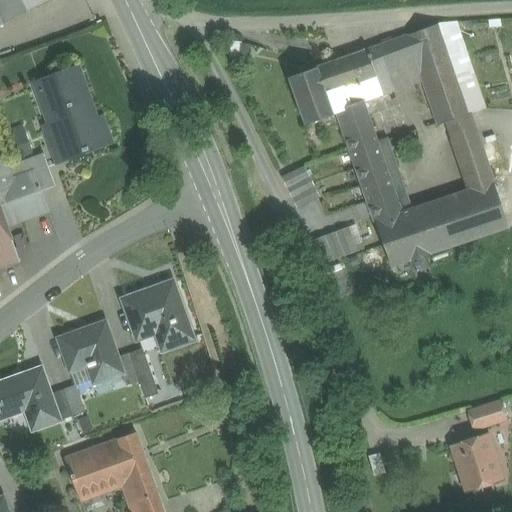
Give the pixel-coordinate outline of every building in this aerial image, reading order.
[(16,0),(0,0),(0,23),(1,26),(24,15),(16,0)] [(16,0),(24,15),(55,0),(16,0)] [(443,27),(367,50),(375,76),(382,96),(424,85),(438,126),(445,124),(473,114),(443,27)] [(367,50),(290,79),(306,123),(335,114),(327,91),(375,76),(367,50)] [(96,118),(77,68),(40,81),(55,123),(44,126),(58,164),(111,145),(101,116),(96,118)] [(391,268),(509,229),(473,114),(445,124),(466,189),(403,211),(367,103),(335,114),(391,268)] [(9,167),(0,141),(0,206),(0,207),(41,192),(34,172),(31,173),(27,174),(13,179),(9,167)] [(44,154),(26,161),(31,173),(34,172),(41,192),(56,187),(44,154)] [(26,161),(9,167),(13,179),(27,174),(31,173),(26,161)] [(284,177),(291,190),(312,179),(306,166),(284,177)] [(41,192),(0,207),(7,226),(48,211),(41,192)] [(0,207),(0,206),(0,268),(20,262),(0,207)] [(333,232),(342,257),(363,249),(355,225),(333,232)] [(172,283),(124,300),(138,338),(161,330),(168,347),(191,339),(172,283)] [(106,322),(58,339),(70,372),(88,366),(94,384),(122,374),(124,373),(118,357),(106,322)] [(159,394),(143,349),(130,353),(140,382),(139,382),(145,399),(159,394)] [(130,353),(118,357),(124,373),(122,374),(127,386),(139,382),(140,382),(130,353)] [(41,368),(0,382),(0,419),(30,409),(37,429),(60,421),(50,394),(41,368)] [(76,385),(63,390),(72,416),(85,412),(76,385)] [(63,390),(50,394),(60,421),(72,416),(63,390)] [(239,394),(220,398),(226,431),(238,429),(240,436),(247,434),(239,394)] [(511,420),(506,398),(470,407),(476,431),(511,421),(511,420)] [(91,418),(79,423),(83,433),(87,432),(95,429),(91,418)] [(163,511),(136,433),(65,458),(79,498),(100,490),(120,483),(130,511),(163,511)] [(494,437),(460,447),(473,496),(508,486),(494,437)] [(100,490),(79,498),(83,511),(96,511),(106,509),(100,490)] [(9,511),(3,496),(0,497),(0,511),(9,511)]
